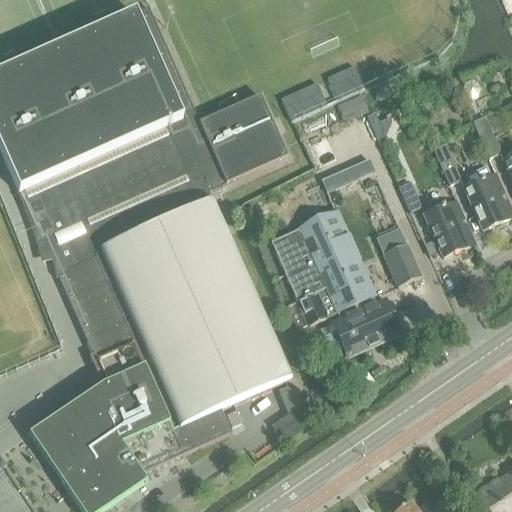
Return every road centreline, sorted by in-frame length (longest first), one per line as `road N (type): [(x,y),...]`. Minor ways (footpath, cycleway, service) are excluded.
road 1 (tertiary): [(259,511),(511,338)]
road 2 (unknown): [(511,248),(463,291),(479,360)]
